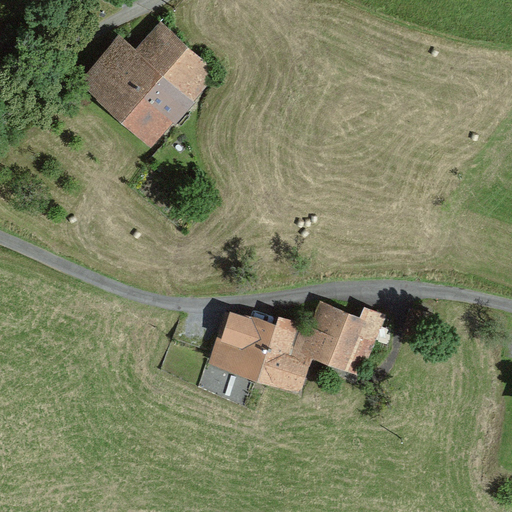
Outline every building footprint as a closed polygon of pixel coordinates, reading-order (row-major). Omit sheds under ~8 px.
[(152,74),(123,106),(151,131),(206,70),(173,40),(147,69),(152,74)] [(90,76),(123,106),(152,74),(147,69),(119,44),(90,76)] [(327,306),(317,329),(311,344),(343,357),(340,363),(355,369),(378,315),(363,309),(359,319),(327,306)] [(230,313),(216,354),(259,368),(273,327),(230,313)] [(276,317),(273,327),(259,368),(296,380),(308,344),(311,344),(317,329),(276,317)]
